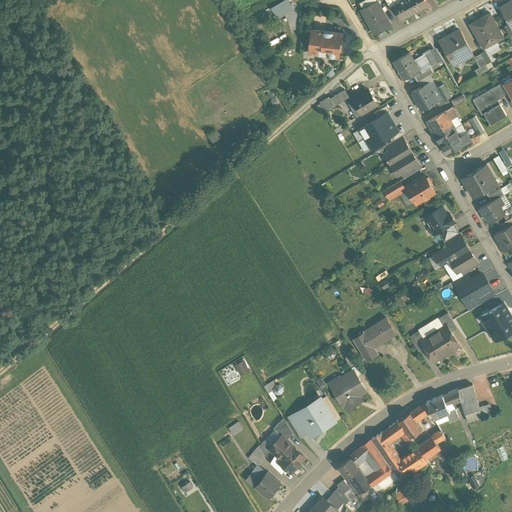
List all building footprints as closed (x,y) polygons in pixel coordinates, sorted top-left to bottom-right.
[(286,0),(271,9),(277,20),(293,10),(287,0),(286,0)] [(391,27),(375,0),(367,0),(360,4),(363,10),(361,11),(375,36),(391,27)] [(383,0),(389,9),(393,7),(389,0),(383,0)] [(405,0),(402,2),(393,7),(401,21),(414,14),(406,0),(405,0)] [(406,0),(414,14),(427,6),(423,0),(406,0)] [(511,2),(500,10),(509,26),(511,31),(511,2)] [(503,40),(489,15),(481,20),(482,22),(471,28),(483,51),(503,40)] [(341,36),(332,35),(331,35),(324,34),(323,34),(312,33),(311,41),(310,40),(310,41),(311,41),(310,45),(310,46),(310,49),(322,50),(329,51),(328,59),(329,59),(329,58),(333,58),(333,59),(334,59),(334,58),(338,59),(338,52),(340,52),(341,36)] [(473,57),(460,33),(439,44),(453,69),(473,57)] [(329,51),(322,50),(317,57),(317,58),(328,59),(329,51)] [(430,52),(422,56),(422,58),(429,70),(430,70),(437,66),(430,52)] [(491,64),(485,53),(480,56),(486,67),(491,64)] [(413,63),(409,55),(393,64),(403,82),(414,76),(419,73),(413,63)] [(486,67),(480,56),(473,60),(479,70),(486,67)] [(429,70),(422,58),(413,63),(419,73),(414,76),(415,78),(426,72),(429,78),(433,75),(430,70),(429,70)] [(426,72),(415,78),(418,84),(429,78),(426,72)] [(429,78),(418,84),(421,89),(427,86),(427,87),(432,84),(433,84),(429,78)] [(432,84),(427,87),(437,104),(442,101),(437,91),(432,84)] [(505,86),(504,85),(498,88),(504,99),(509,96),(504,87),(505,86)] [(427,87),(427,86),(421,89),(411,95),(421,113),(437,104),(427,87)] [(450,100),(443,88),(437,91),(442,101),(444,104),(450,100)] [(504,99),(498,88),(492,92),(498,103),(504,99)] [(345,92),(330,101),(334,108),(349,99),(345,92)] [(492,92),(472,103),(481,119),(484,117),(490,128),(506,119),(500,110),(501,110),(497,103),(498,103),(492,92)] [(366,93),(350,102),(354,109),(357,107),(362,116),(377,106),(372,97),(369,99),(366,93)] [(466,103),(463,98),(451,105),(454,110),(466,103)] [(374,115),(377,120),(386,114),(390,112),(387,108),(374,115)] [(452,111),(445,114),(449,122),(456,119),(452,111)] [(386,114),(377,120),(359,131),(371,150),(388,140),(398,134),(386,114)] [(445,114),(428,124),(437,141),(454,132),(449,122),(445,114)] [(483,136),(478,127),(473,130),(478,139),(483,136)] [(398,134),(388,140),(391,144),(401,139),(404,137),(401,132),(398,134)] [(454,132),(437,141),(447,159),(464,149),(459,140),(454,132)] [(220,141),(216,134),(207,139),(212,146),(220,141)] [(466,136),(459,140),(464,149),(471,145),(466,136)] [(391,144),(385,148),(388,153),(404,144),(401,139),(391,144)] [(388,153),(384,156),(390,167),(411,155),(404,144),(388,153)] [(411,155),(390,167),(397,178),(402,175),(417,166),(418,166),(411,155)] [(494,163),(501,176),(506,174),(499,160),(494,163)] [(417,166),(402,175),(405,181),(420,171),(417,166)] [(486,168),(465,179),(469,187),(466,189),(472,199),(483,192),(484,195),(497,187),(486,168)] [(424,178),(406,190),(416,207),(422,203),(425,203),(429,201),(429,199),(434,195),(431,189),(432,188),(427,181),(426,182),(424,178)] [(398,185),(383,193),(388,201),(402,192),(398,185)] [(497,187),(484,195),(487,200),(488,199),(500,192),(497,187)] [(500,192),(488,199),(491,205),(495,203),(496,203),(504,199),(500,192)] [(491,205),(479,212),(479,213),(480,212),(483,218),(483,219),(484,218),(489,227),(504,219),(496,203),(495,203),(491,205)] [(441,210),(423,221),(433,237),(438,235),(452,226),(454,225),(449,217),(447,219),(441,210)] [(511,221),(499,229),(502,234),(494,239),(500,248),(500,249),(503,255),(511,250),(511,221)] [(452,226),(438,235),(444,246),(459,237),(452,226)] [(444,246),(443,246),(446,251),(462,242),(459,237),(444,246)] [(446,251),(443,253),(450,264),(468,253),(462,242),(446,251)] [(443,253),(434,258),(441,269),(450,264),(443,253)] [(468,253),(450,264),(456,275),(460,273),(475,264),(468,253)] [(475,264),(460,273),(463,279),(478,269),(475,264)] [(471,284),(467,277),(452,286),(456,292),(457,291),(471,284)] [(471,284),(457,291),(462,300),(460,301),(468,315),(481,307),(482,307),(494,300),(491,295),(481,278),(471,284)] [(383,292),(395,286),(391,279),(379,285),(383,292)] [(481,321),(488,334),(511,320),(504,308),(481,321)] [(457,332),(447,317),(438,323),(443,331),(446,329),(450,336),(457,332)] [(511,336),(511,322),(511,320),(488,334),(495,346),(511,336)] [(386,322),(353,342),(367,364),(377,358),(372,350),(377,348),(395,337),(386,322)] [(450,336),(446,329),(443,331),(433,337),(446,358),(459,350),(450,336)] [(418,335),(409,340),(418,356),(425,352),(420,345),(423,343),(418,335)] [(423,343),(420,345),(425,352),(434,366),(446,358),(433,337),(423,343)] [(351,357),(344,362),(350,372),(357,367),(351,357)] [(235,369),(239,378),(248,374),(244,364),(235,369)] [(366,396),(352,373),(340,381),(341,383),(330,390),(328,386),(328,387),(342,410),(343,410),(345,413),(355,407),(353,404),(366,396)] [(272,386),(264,391),(268,397),(271,395),(275,399),(280,398),(281,395),(281,391),(278,388),(274,390),(272,386)] [(472,389),(457,394),(460,405),(464,419),(479,414),(472,389)] [(457,394),(448,398),(452,408),(460,405),(457,394)] [(448,398),(442,400),(446,411),(452,408),(448,398)] [(442,400),(426,406),(430,416),(433,423),(434,423),(442,420),(449,417),(446,411),(442,400)] [(335,426),(320,402),(310,408),(313,413),(299,421),(296,417),(289,421),(301,440),(307,436),(309,440),(324,431),(325,432),(335,426)] [(426,406),(423,408),(415,413),(421,421),(425,419),(430,416),(426,406)] [(490,408),(480,410),(483,420),(492,417),(490,408)] [(421,421),(415,413),(409,417),(415,426),(421,421)] [(479,414),(464,419),(467,427),(482,423),(479,414)] [(430,416),(425,419),(430,427),(435,425),(434,423),(433,423),(430,416)] [(449,417),(442,420),(445,428),(456,424),(452,416),(449,417)] [(415,426),(409,417),(398,426),(405,437),(409,442),(421,434),(415,426)] [(242,433),(237,425),(227,432),(232,439),(242,433)] [(292,438),(280,426),(273,432),(281,440),(286,444),(292,438)] [(398,426),(388,432),(395,443),(400,440),(404,437),(405,437),(398,426)] [(388,432),(382,437),(389,447),(395,443),(388,432)] [(440,435),(434,439),(438,446),(444,443),(440,435)] [(389,447),(382,437),(371,444),(387,466),(397,460),(389,447)] [(412,448),(404,437),(400,440),(408,451),(412,448)] [(286,444),(281,440),(270,451),(269,452),(270,454),(280,464),(279,465),(290,477),(304,462),(286,444)] [(431,443),(416,453),(417,453),(424,464),(439,454),(431,443)] [(270,451),(264,445),(259,449),(265,459),(270,454),(269,452),(270,451)] [(371,445),(360,453),(365,460),(372,469),(383,462),(371,445)] [(259,449),(253,455),(248,462),(257,469),(265,459),(259,449)] [(365,460),(360,453),(354,457),(359,464),(365,460)] [(417,453),(400,464),(397,460),(387,466),(386,467),(393,476),(398,484),(409,478),(415,474),(420,471),(426,466),(424,464),(417,453)] [(359,464),(354,457),(350,460),(355,467),(359,464)] [(358,474),(350,462),(338,472),(346,482),(346,483),(349,481),(358,474)] [(383,462),(372,469),(376,475),(386,467),(383,462)] [(376,475),(365,482),(370,489),(372,491),(393,476),(386,467),(376,475)] [(257,469),(250,477),(260,485),(266,477),(257,469)] [(358,474),(349,481),(360,496),(364,494),(370,489),(365,482),(358,474)] [(271,483),(266,479),(267,477),(266,477),(260,485),(250,477),(245,484),(268,503),(280,488),(273,482),(271,483)] [(360,496),(349,481),(346,483),(346,482),(343,485),(355,501),(356,500),(360,506),(369,500),(364,494),(360,496)] [(473,494),(479,491),(475,484),(470,486),(473,494)] [(184,496),(193,490),(190,485),(181,490),(184,496)] [(355,501),(343,485),(337,490),(338,492),(349,506),(355,501)] [(400,510),(413,501),(407,491),(394,501),(400,510)] [(349,506),(338,492),(331,498),(341,508),(344,510),(349,506)] [(337,511),(341,508),(331,498),(325,505),(333,511),(337,511)] [(333,511),(325,505),(322,502),(313,511),(333,511)]
